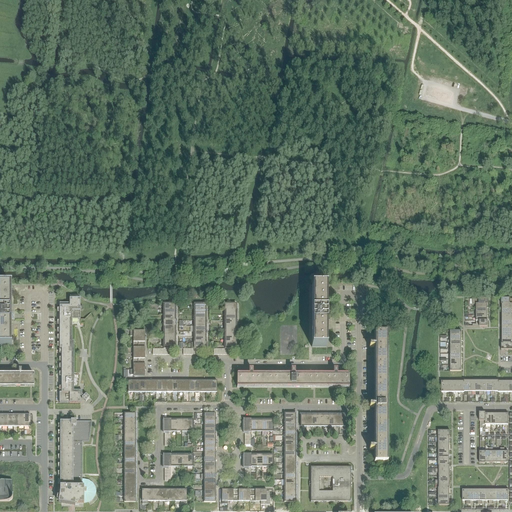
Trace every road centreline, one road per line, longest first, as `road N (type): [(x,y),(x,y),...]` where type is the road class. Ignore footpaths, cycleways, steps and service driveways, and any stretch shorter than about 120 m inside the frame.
road 1 (residential): [(44,364),(44,293),(28,293),(28,364)]
road 2 (residential): [(342,364),(343,294),(359,294),(359,364)]
road 3 (residential): [(359,477),(404,475),(429,409),(466,407)]
road 4 (residential): [(238,407),(359,407)]
